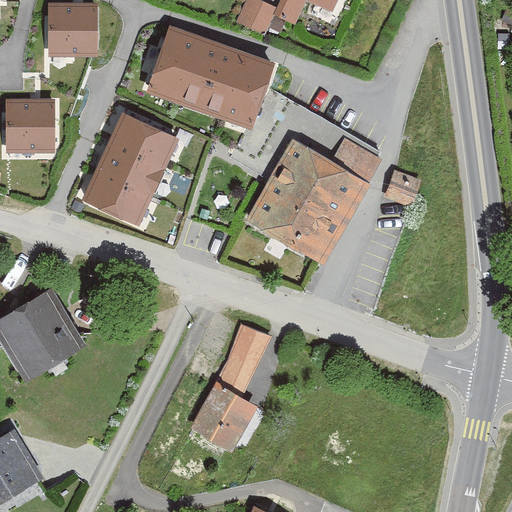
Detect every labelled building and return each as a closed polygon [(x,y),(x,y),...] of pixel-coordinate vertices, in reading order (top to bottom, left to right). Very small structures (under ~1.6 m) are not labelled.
[(276,8),(257,0),(252,0),(243,21),(267,31),(276,8)] [(304,0),(282,0),(278,9),(297,17),(304,0)] [(92,11),(41,12),(42,52),(93,51),(92,11)] [(250,127),(272,65),(172,30),(150,92),(250,127)] [(50,102),(0,103),(0,143),(51,142),(50,102)] [(176,141),(124,118),(87,200),(139,224),(176,141)] [(332,165),(363,183),(378,158),(347,140),(332,165)] [(332,165),(297,145),(276,182),(258,214),(324,251),(363,183),(332,165)] [(419,179),(398,172),(391,195),(411,202),(419,179)] [(78,339),(50,293),(0,323),(28,369),(78,339)] [(267,337),(245,327),(222,378),(244,388),(267,337)] [(251,404),(219,387),(199,424),(232,441),(251,404)] [(0,495),(37,472),(14,434),(0,442),(0,495)]
